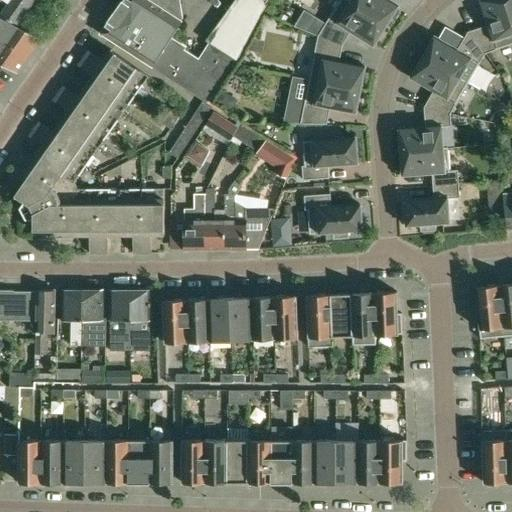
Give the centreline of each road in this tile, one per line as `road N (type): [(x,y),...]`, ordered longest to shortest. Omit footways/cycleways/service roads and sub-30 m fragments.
road 1 (residential): [(0,270),(390,263)]
road 2 (residential): [(441,0),(392,62),(382,100),(390,263)]
road 3 (residential): [(439,260),(449,511)]
road 4 (unclassified): [(0,139),(93,0)]
